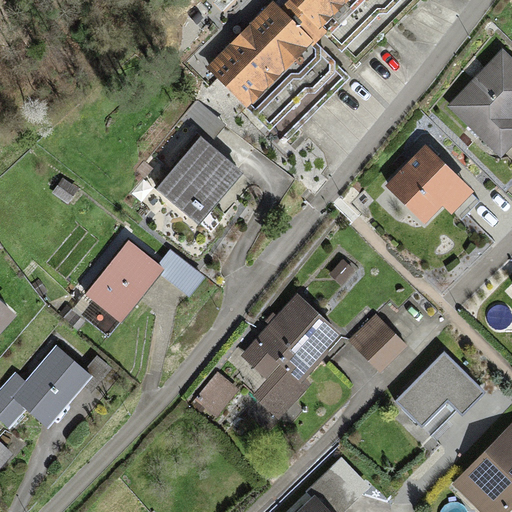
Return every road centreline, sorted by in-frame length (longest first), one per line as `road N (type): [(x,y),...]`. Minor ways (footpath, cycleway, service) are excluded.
road 1 (residential): [(50,511),(164,397),(482,0)]
road 2 (residential): [(253,511),(412,357)]
